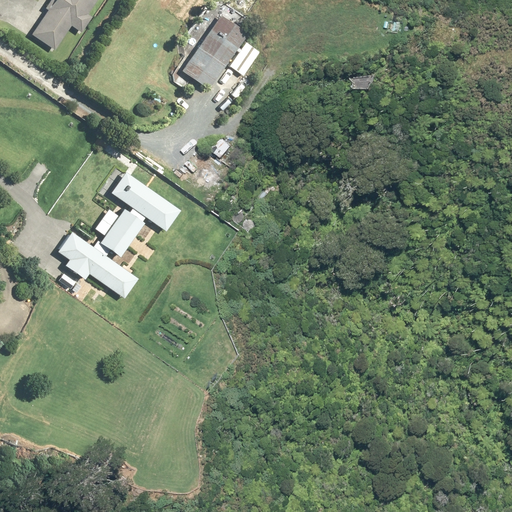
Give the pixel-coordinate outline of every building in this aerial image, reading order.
[(43,10),(26,34),(49,50),(66,26),(77,33),(88,17),(83,13),(91,0),(45,0),(40,8),(43,10)] [(240,31),(217,15),(177,70),(201,87),(240,31)] [(257,53),(242,42),(225,65),(241,76),(257,53)] [(123,168),(109,189),(162,227),(177,207),(123,168)] [(121,206),(98,239),(117,253),(141,220),(121,206)] [(66,230),(51,250),(63,258),(59,264),(78,278),(83,272),(118,297),(132,277),(66,230)]
